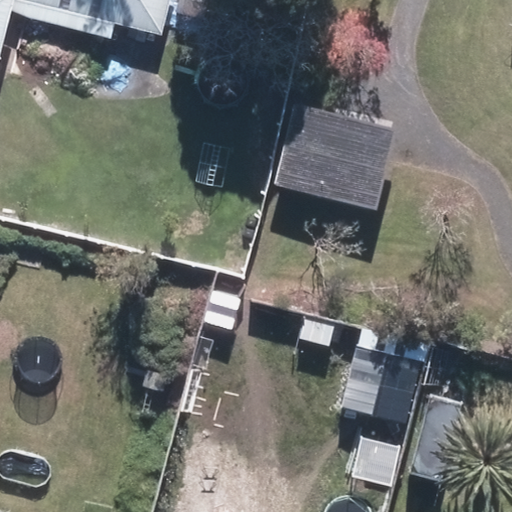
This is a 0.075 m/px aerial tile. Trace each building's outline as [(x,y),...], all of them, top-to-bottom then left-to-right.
[(0,0),(0,88),(17,17),(116,41),(119,26),(168,37),(177,0),(0,0)] [(184,0),(180,15),(208,22),(213,0),(184,0)] [(285,190),(385,214),(403,138),(302,114),(285,190)] [(339,365),(352,317),(311,305),(297,354),(339,365)] [(458,395),(420,387),(402,469),(440,478),(458,395)]
